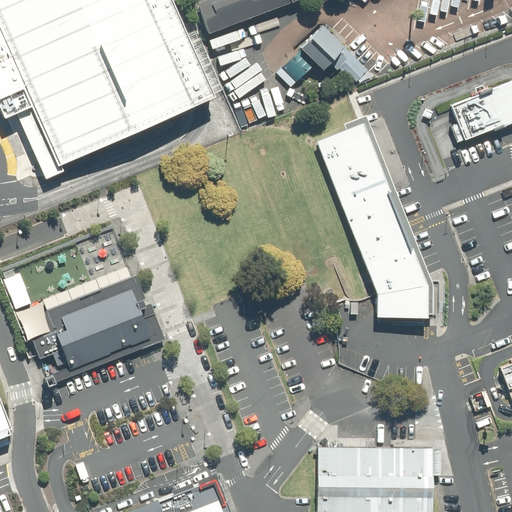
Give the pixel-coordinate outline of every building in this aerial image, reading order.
[(0,0),(0,103),(5,115),(17,109),(47,178),(66,170),(64,163),(202,101),(215,96),(172,0),(0,0)] [(206,0),(193,5),(203,34),(296,0),(206,0)] [(324,25),(301,48),(324,71),(326,69),(331,74),(336,68),(338,70),(341,68),(345,72),(347,70),(358,81),(369,70),(324,25)] [(511,120),(511,79),(452,103),(467,139),(511,120)] [(380,293),(378,317),(429,317),(429,314),(434,314),(433,283),(430,275),(396,189),(367,116),(357,119),(345,123),(347,129),(318,141),(380,293)] [(35,337),(51,379),(161,337),(137,274),(132,276),(47,308),(55,330),(35,337)] [(511,359),(491,368),(506,405),(511,402),(511,359)] [(0,438),(10,435),(0,409),(0,438)] [(225,430),(243,421),(239,413),(221,422),(225,430)] [(242,425),(233,430),(241,448),(250,444),(242,425)] [(431,511),(432,449),(318,447),(317,511),(431,511)] [(232,511),(215,471),(116,511),(232,511)]
